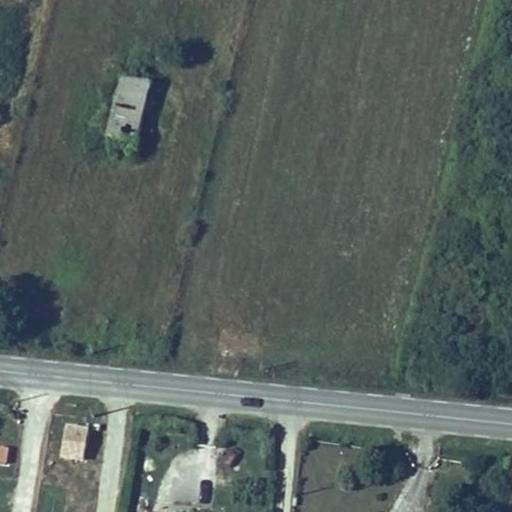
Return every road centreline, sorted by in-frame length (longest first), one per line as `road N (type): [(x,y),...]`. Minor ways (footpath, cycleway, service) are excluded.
road 1 (primary): [(0,364),(511,422)]
road 2 (unknown): [(15,366),(6,511)]
road 3 (unknown): [(118,377),(94,511)]
